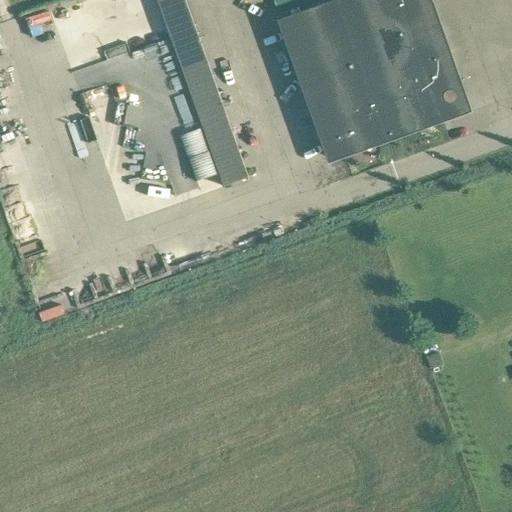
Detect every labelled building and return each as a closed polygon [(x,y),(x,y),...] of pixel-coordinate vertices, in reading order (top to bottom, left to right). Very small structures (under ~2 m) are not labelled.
[(175,0),(212,115),(241,106),(208,0),(175,0)] [(352,0),(283,25),(292,47),(296,46),(326,128),(321,130),(332,158),(428,124),(427,121),(443,115),(443,111),(443,108),(441,105),(439,103),(435,103),(431,92),(459,83),(448,54),(444,55),(424,0),(352,0)] [(142,90),(137,139),(154,140),(156,149),(154,169),(171,170),(180,168),(182,148),(193,145),(195,126),(191,112),(192,95),(185,69),(181,102),(176,104),(174,123),(170,108),(170,100),(166,87),(168,70),(166,62),(155,61),(139,66),(138,78),(131,79),(134,89),(142,90)] [(200,127),(209,174),(228,170),(219,123),(200,127)] [(57,315),(80,307),(77,297),(54,305),(57,315)]
